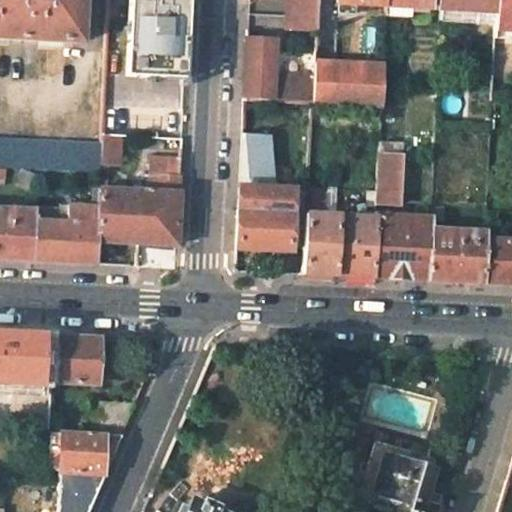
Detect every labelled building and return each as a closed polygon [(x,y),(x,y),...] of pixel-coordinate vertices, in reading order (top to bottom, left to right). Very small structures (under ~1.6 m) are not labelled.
[(0,0),(0,40),(77,45),(79,0),(0,0)] [(187,0),(127,0),(123,77),(184,80),(187,0)] [(314,0),(291,0),(290,29),(313,29),(314,0)] [(382,0),(383,5),(382,14),(406,16),(407,5),(427,6),(426,0),(382,0)] [(437,0),(437,18),(462,20),(463,9),(494,11),(494,0),(437,0)] [(511,0),(494,0),(494,11),(493,29),(511,29),(511,0)] [(272,101),(273,76),(275,40),(244,39),(242,100),(272,101)] [(380,65),(311,61),(311,78),(310,103),(378,107),(380,65)] [(311,78),(273,76),(272,101),(310,103),(311,78)] [(117,135),(97,135),(97,142),(96,166),(106,167),(117,167),(117,135)] [(240,181),(275,181),(275,136),(240,135),(240,181)] [(0,165),(2,166),(96,171),(96,166),(97,142),(0,136),(0,165)] [(375,152),(373,192),(373,201),(397,203),(399,153),(375,152)] [(179,158),(147,156),(146,176),(156,177),(155,192),(149,192),(142,192),(105,190),(95,189),(95,204),(93,241),(116,242),(175,246),(179,158)] [(105,190),(106,167),(96,166),(96,171),(95,189),(105,190)] [(305,190),(237,186),(234,248),(248,249),(288,250),(289,247),(302,248),(304,214),(305,190)] [(373,192),(365,192),(364,205),(373,206),(373,201),(373,192)] [(93,241),(95,204),(63,203),(62,222),(42,221),(43,208),(33,207),(31,261),(61,263),(92,265),(93,241)] [(0,260),(31,261),(33,207),(31,207),(25,207),(25,213),(0,212),(0,260)] [(304,214),(302,248),(301,275),(321,276),(342,277),(369,278),(372,217),(304,214)] [(427,220),(372,217),(369,278),(395,279),(423,281),(426,226),(427,220)] [(484,229),(426,226),(423,281),(452,282),(481,284),(484,238),(484,229)] [(511,239),(484,238),(481,284),(495,284),(511,285),(511,239)] [(87,338),(53,337),(51,381),(94,385),(98,339),(87,338)] [(132,404),(101,402),(99,419),(92,419),(91,434),(119,436),(132,404)] [(10,413),(0,412),(0,428),(9,429),(10,413)] [(119,436),(91,434),(58,432),(54,511),(86,511),(99,483),(119,436)] [(379,454),(430,469),(433,458),(381,443),(379,454)] [(388,509),(387,511),(430,511),(432,507),(421,503),(424,491),(430,469),(379,454),(365,502),(388,509)] [(509,511),(511,505),(511,480),(503,478),(493,511),(509,511)] [(432,507),(436,494),(424,491),(421,503),(432,507)] [(185,511),(184,511),(212,511),(214,508),(201,502),(199,507),(189,502),(185,511)]
